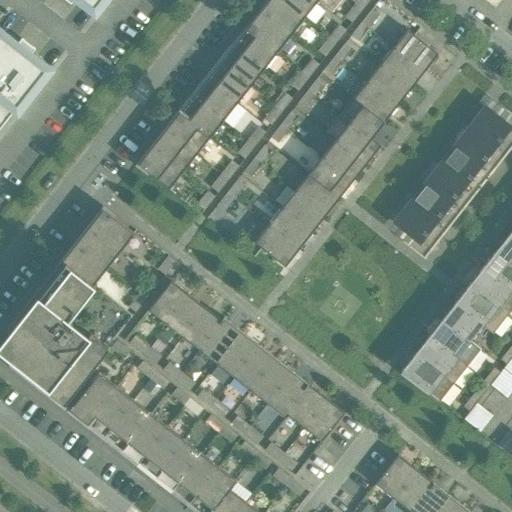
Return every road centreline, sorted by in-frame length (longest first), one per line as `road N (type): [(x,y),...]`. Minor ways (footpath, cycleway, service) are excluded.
road 1 (residential): [(0,272),(216,0)]
road 2 (residential): [(127,511),(0,413)]
